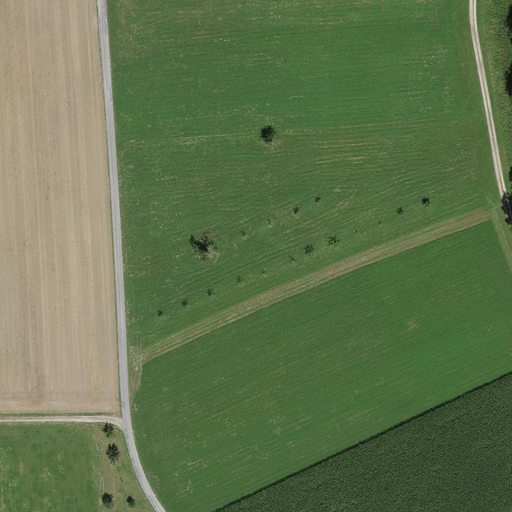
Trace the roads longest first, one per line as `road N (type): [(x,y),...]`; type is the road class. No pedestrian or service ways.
road 1 (track): [(123,425),(95,0)]
road 2 (track): [(511,226),(472,0)]
road 3 (track): [(123,425),(101,417),(0,419)]
